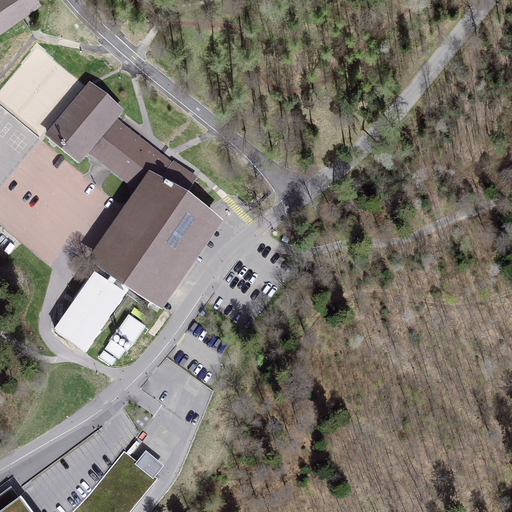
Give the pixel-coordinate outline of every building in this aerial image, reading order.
[(37,0),(0,0),(0,28),(39,2),(37,0)] [(78,162),(89,148),(113,120),(120,112),(99,94),(100,92),(95,88),(93,89),(90,87),(49,137),(78,162)] [(140,184),(150,193),(159,181),(185,199),(196,179),(195,178),(194,179),(173,165),(174,164),(173,163),(168,168),(159,160),(161,158),(113,120),(89,148),(137,187),(140,184)] [(206,214),(185,199),(159,181),(150,193),(100,267),(99,266),(98,268),(99,268),(129,289),(145,301),(153,305),(153,304),(155,305),(156,303),(154,302),(164,287),(166,288),(167,287),(165,285),(175,271),(178,272),(179,270),(177,269),(187,254),(189,256),(190,254),(188,252),(198,238),(200,239),(202,238),(200,236),(210,221),(212,223),(213,221),(212,220),(213,219),(206,214)] [(86,352),(129,289),(99,268),(56,332),(86,352)] [(71,511),(129,511),(158,479),(124,451),(81,502),(71,511)] [(0,511),(28,511),(20,500),(12,488),(0,496),(0,511)]
